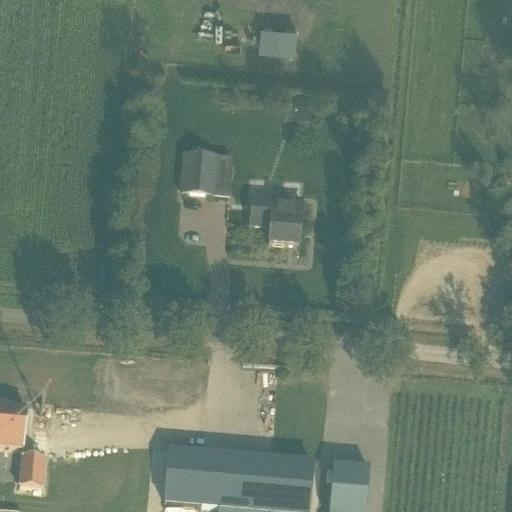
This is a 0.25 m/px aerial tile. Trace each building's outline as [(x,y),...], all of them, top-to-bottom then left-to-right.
[(285,103),(283,126),(309,128),(310,104),(285,103)] [(182,198),(213,201),(217,161),(185,158),(182,198)] [(269,231),(268,248),(298,250),(300,224),(299,224),(301,204),(252,199),(249,229),(269,231)] [(20,415),(0,412),(0,453),(17,455),(20,415)] [(308,511),(312,467),(169,455),(164,507),(216,511),(308,511)] [(14,493),(34,495),(37,465),(17,463),(14,493)] [(341,470),(337,511),(374,511),(378,474),(341,470)]
